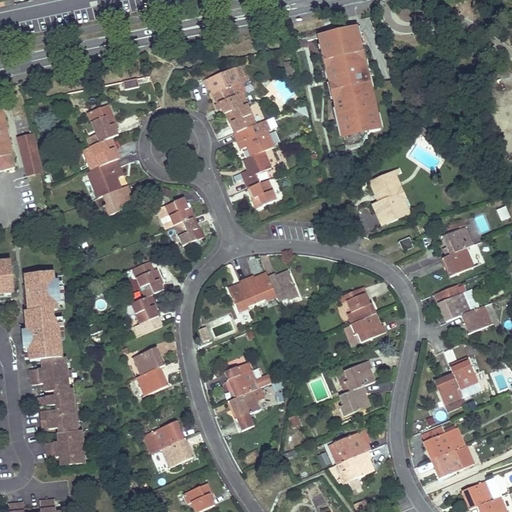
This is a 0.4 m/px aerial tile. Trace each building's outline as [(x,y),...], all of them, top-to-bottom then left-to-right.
[(197,27),(174,33),(177,44),(200,39),(197,27)] [(286,72),(287,79),(295,78),(294,71),(293,71),(292,63),(287,64),(288,72),(286,72)] [(223,115),(226,114),(242,107),(238,96),(242,94),(238,84),(241,82),(239,78),(235,69),(206,81),(217,105),(219,104),(223,102),(225,106),(221,108),(223,115)] [(356,84),(341,88),(343,96),(347,96),(350,109),(377,102),(386,100),(379,69),(369,71),(370,76),(366,77),(368,81),(356,84)] [(242,94),(238,96),(242,107),(246,105),(248,105),(244,94),(242,94)] [(386,100),(377,102),(378,108),(388,106),(386,100)] [(84,108),(87,114),(101,108),(98,101),(84,108)] [(111,139),(118,136),(115,130),(114,126),(116,125),(108,105),(101,108),(87,114),(96,135),(86,139),(90,148),(111,139)] [(232,123),(236,133),(255,125),(246,105),(242,107),(226,114),(230,124),(232,123)] [(0,172),(15,169),(2,113),(0,113),(0,172)] [(236,133),(234,135),(237,142),(241,150),(247,148),(250,146),(251,149),(248,150),(251,158),(264,152),(268,151),(273,148),(266,132),(259,135),(255,125),(236,133)] [(431,134),(423,129),(419,134),(427,140),(431,134)] [(275,132),(270,134),(274,145),(279,143),(275,132)] [(42,173),(33,135),(18,139),(27,176),(42,173)] [(115,149),(111,139),(90,148),(94,158),(99,169),(103,167),(116,161),(118,160),(113,150),(115,149)] [(90,148),(82,151),(91,172),(99,169),(94,158),(90,148)] [(241,174),(247,190),(250,189),(260,185),(256,176),(272,169),(264,152),(251,158),(242,162),(246,169),(248,168),(249,170),(247,172),(241,174)] [(107,175),(93,181),(91,182),(98,199),(102,197),(120,189),(117,181),(114,183),(113,180),(116,179),(122,177),(116,161),(103,167),(107,175)] [(91,172),(89,173),(93,181),(107,175),(103,167),(99,169),(91,172)] [(412,218),(395,173),(368,183),(376,204),(371,206),(380,230),(412,218)] [(260,185),(250,189),(254,200),(252,201),(256,210),(277,201),(268,181),(266,182),(260,185)] [(130,193),(127,186),(120,189),(102,197),(106,206),(110,216),(130,208),(133,206),(129,197),(125,199),(124,196),(128,194),(130,193)] [(165,207),(174,227),(193,219),(195,218),(191,208),(188,209),(184,199),(165,207)] [(505,208),(496,212),(501,223),(510,219),(505,208)] [(475,217),(480,233),(489,230),(484,214),(475,217)] [(197,229),(193,219),(174,227),(183,247),(203,238),(199,228),(197,229)] [(439,231),(442,237),(445,236),(465,228),(466,227),(463,220),(439,231)] [(466,227),(465,228),(473,246),(477,244),(481,243),(473,224),(466,227)] [(447,248),(450,256),(466,249),(471,247),(473,246),(465,228),(445,236),(450,247),(447,248)] [(57,232),(42,236),(45,249),(56,246),(60,246),(57,232)] [(404,252),(413,248),(409,238),(400,242),(404,252)] [(466,249),(450,256),(443,259),(447,267),(450,265),(454,276),(474,267),(466,249)] [(0,295),(9,294),(10,294),(10,293),(11,292),(8,262),(0,262),(0,295)] [(149,262),(132,269),(145,299),(152,296),(163,291),(161,285),(159,280),(161,279),(157,270),(153,271),(149,262)] [(275,275),(268,278),(276,297),(277,299),(278,303),(287,299),(298,295),(288,272),(279,276),(280,280),(278,281),(276,277),(275,275)] [(246,280),(257,305),(265,301),(276,297),(268,278),(266,274),(257,278),(259,282),(256,283),(254,279),(253,277),(246,280)] [(54,283),(53,275),(24,278),(26,285),(26,292),(23,293),(23,296),(27,296),(28,312),(24,312),(26,326),(27,335),(22,336),(23,349),(28,349),(29,360),(30,362),(61,358),(60,339),(58,329),(54,319),(53,317),(52,310),(57,310),(56,303),(60,303),(57,282),(54,283)] [(61,275),(53,275),(54,283),(57,282),(60,303),(56,303),(57,310),(65,309),(61,275)] [(257,305),(246,280),(239,283),(240,284),(242,289),(239,290),(237,286),(228,289),(237,312),(248,308),(257,305)] [(456,286),(434,295),(438,305),(439,304),(442,303),(447,313),(444,315),(447,323),(461,317),(470,313),(462,294),(460,295),(456,286)] [(347,315),(351,326),(353,325),(376,315),(372,305),(369,305),(365,307),(364,304),(368,302),(362,289),(348,295),(351,301),(346,303),(351,314),(347,315)] [(346,303),(351,301),(348,295),(338,299),(341,305),(346,303)] [(156,306),(152,296),(145,299),(131,305),(139,324),(130,329),(134,338),(162,327),(154,307),(156,306)] [(470,313),(461,317),(464,325),(467,323),(472,334),(492,325),(484,307),(470,313)] [(242,324),(251,319),(248,313),(239,318),(242,324)] [(380,324),(376,315),(353,325),(361,344),(386,333),(383,326),(381,327),(377,328),(376,326),(380,324)] [(58,329),(60,339),(64,339),(62,319),(54,319),(58,329)] [(361,344),(353,325),(351,326),(344,329),(352,348),(361,344)] [(209,340),(204,329),(198,331),(203,343),(209,340)] [(159,369),(161,368),(156,357),(159,356),(155,348),(132,359),(140,377),(159,369)] [(43,369),(30,370),(31,385),(44,384),(47,387),(48,392),(54,392),(54,396),(38,398),(39,407),(55,406),(56,411),(39,413),(41,431),(58,429),(58,435),(62,434),(62,440),(59,442),(45,443),(47,459),(60,458),(63,460),(64,466),(85,464),(83,452),(87,451),(86,444),(82,444),(81,432),(78,432),(77,422),(81,421),(81,413),(77,414),(76,404),(79,403),(79,399),(75,400),(74,389),(69,390),(67,378),(71,377),(70,370),(67,370),(66,358),(45,360),(46,366),(43,369)] [(459,369),(470,364),(467,358),(448,366),(450,369),(458,366),(459,369)] [(364,387),(375,382),(371,373),(367,375),(365,372),(370,370),(372,369),(369,362),(344,373),(352,392),(364,387)] [(275,382),(271,373),(255,381),(247,363),(224,374),(228,381),(236,399),(252,392),(259,389),(275,382)] [(458,366),(450,369),(451,372),(453,375),(460,393),(478,384),(470,364),(459,369),(458,366)] [(162,377),(159,369),(140,377),(136,379),(144,397),(163,389),(158,378),(162,377)] [(433,380),(435,386),(446,381),(445,378),(453,375),(451,372),(433,380)] [(352,392),(344,373),(337,376),(345,395),(352,392)] [(460,393),(453,375),(445,378),(446,381),(435,386),(444,406),(462,398),(460,393)] [(162,377),(158,378),(163,389),(167,387),(162,377)] [(276,387),(277,391),(284,388),(285,381),(284,380),(274,384),(276,387)] [(506,391),(511,388),(511,386),(510,382),(503,384),(506,391)] [(463,400),(481,392),(478,384),(460,393),(462,398),(463,400)] [(367,394),(364,387),(352,392),(345,395),(339,397),(343,406),(348,417),(370,407),(366,397),(362,399),(361,396),(365,395),(367,394)] [(259,389),(252,392),(256,403),(264,399),(259,389)] [(236,399),(229,402),(232,410),(236,408),(241,419),(249,415),(260,410),(256,403),(252,392),(236,399)] [(463,400),(462,398),(444,406),(447,413),(466,405),(463,400)] [(236,408),(232,410),(237,421),(241,419),(236,408)] [(249,415),(241,419),(237,421),(242,433),(255,427),(249,415)] [(296,416),(289,419),(293,427),(300,424),(296,416)] [(161,451),(184,441),(180,433),(178,434),(173,423),(152,433),(140,438),(148,456),(161,451)] [(432,452),(429,453),(432,461),(455,451),(463,448),(464,447),(456,429),(445,434),(442,427),(422,436),(425,443),(427,442),(432,452)] [(338,465),(346,462),(368,452),(371,451),(368,444),(365,445),(361,447),(360,444),(365,442),(360,433),(337,443),(330,446),(338,465)] [(184,441),(161,451),(169,469),(189,460),(185,450),(187,448),(184,441)] [(469,449),(475,463),(480,461),(474,447),(469,449)] [(463,448),(455,451),(462,466),(469,462),(463,448)] [(455,451),(432,461),(435,469),(438,468),(443,478),(463,469),(462,466),(455,451)] [(371,459),(368,452),(346,462),(338,465),(336,466),(344,485),(352,482),(374,472),(370,463),(366,464),(365,462),(369,460),(371,459)] [(329,462),(327,455),(319,458),(322,465),(329,462)] [(493,479),(486,482),(493,500),(500,498),(501,497),(493,479)] [(467,502),(470,510),(477,507),(493,500),(486,482),(465,491),(470,501),(467,502)] [(207,484),(183,495),(187,505),(191,504),(194,511),(201,511),(214,506),(211,499),(207,501),(206,497),(210,495),(212,494),(207,484)] [(162,494),(151,499),(153,503),(164,498),(162,494)] [(153,503),(156,510),(167,505),(164,498),(153,503)] [(493,500),(477,507),(479,511),(506,511),(500,498),(493,500)] [(55,511),(54,500),(39,502),(40,511),(24,511),(23,503),(8,505),(8,511),(55,511)] [(366,511),(362,502),(354,506),(356,511),(366,511)]
